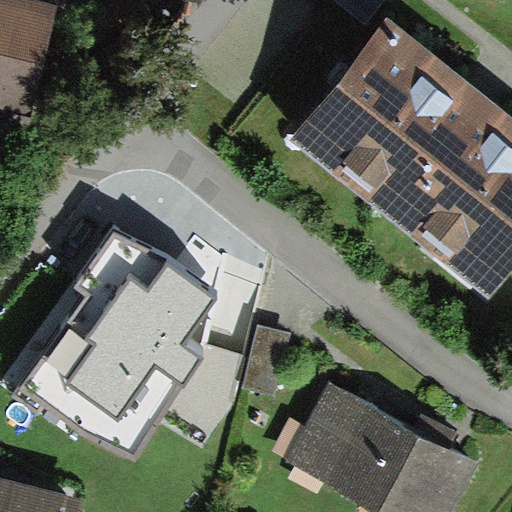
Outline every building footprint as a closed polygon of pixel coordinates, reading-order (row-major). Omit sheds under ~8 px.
[(342,0),(339,6),(363,23),(378,0),(342,0)] [(0,100),(22,106),(44,15),(0,4),(0,100)] [(297,137),(480,281),(511,240),(511,145),(376,38),(297,137)] [(65,309),(34,430),(166,463),(196,342),(65,309)] [(279,334),(255,330),(244,386),(268,390),(279,334)] [(288,463),(387,511),(435,511),(462,459),(324,391),(288,463)] [(71,511),(73,504),(0,487),(0,511),(71,511)]
